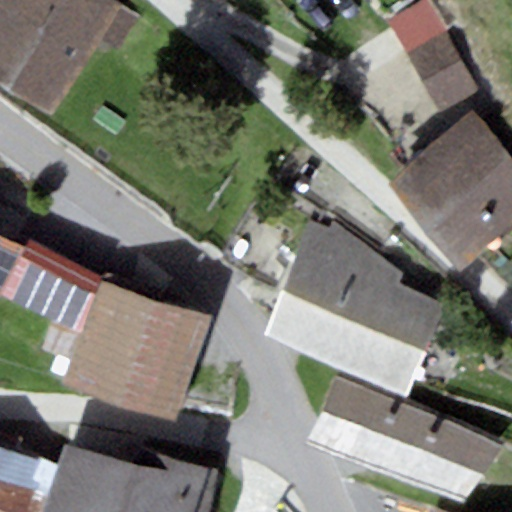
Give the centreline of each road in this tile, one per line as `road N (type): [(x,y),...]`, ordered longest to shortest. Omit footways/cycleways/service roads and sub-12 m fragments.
road 1 (tertiary): [(327,511),(276,382),(219,291),(0,123)]
road 2 (residential): [(511,318),(164,0)]
